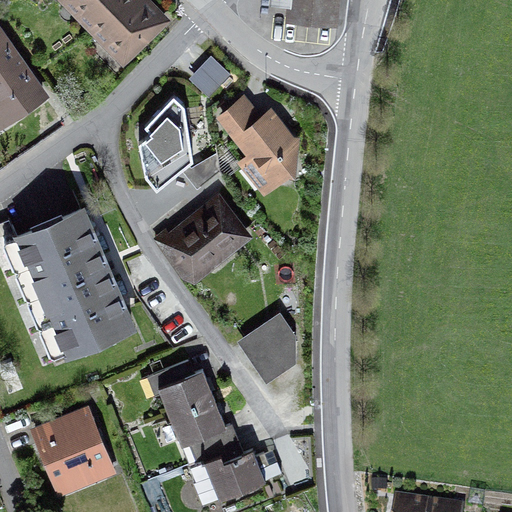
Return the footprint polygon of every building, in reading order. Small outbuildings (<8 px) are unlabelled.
[(72,0),(94,21),(115,0),(72,0)] [(136,0),(115,0),(94,21),(124,52),(156,20),(136,0)] [(292,16),(333,19),(334,0),(293,0),(293,5),(292,16)] [(0,73),(19,60),(0,32),(0,73)] [(211,58),(191,79),(208,96),(229,75),(211,58)] [(19,60),(0,73),(0,122),(9,116),(10,116),(43,93),(19,60)] [(146,175),(157,188),(193,159),(184,104),(174,94),(145,124),(151,132),(139,141),(146,175)] [(295,139),(290,138),(269,113),(262,119),(246,101),(225,118),(275,178),(287,169),(291,170),(295,139)] [(183,257),(193,271),(239,234),(216,205),(169,241),(162,232),(155,237),(174,264),(183,257)] [(41,294),(106,266),(81,208),(16,235),(17,236),(6,241),(4,244),(14,268),(18,270),(17,274),(26,297),(30,298),(41,294)] [(106,266),(41,294),(30,298),(29,302),(38,325),(42,327),(41,330),(51,354),(54,356),(65,351),(65,352),(131,325),(106,266)] [(281,316),(247,339),(272,375),(293,361),(294,335),(281,316)] [(171,414),(214,397),(202,368),(193,372),(188,359),(154,373),(171,414)] [(214,397),(171,414),(190,462),(204,456),(203,454),(237,441),(230,423),(225,425),(214,397)] [(35,432),(55,482),(90,468),(92,474),(112,466),(89,410),(35,432)] [(194,481),(203,503),(281,471),(276,460),(268,464),(264,452),(255,456),(252,449),(242,453),(237,441),(203,454),(204,456),(190,462),(189,462),(197,480),(194,481)] [(398,511),(456,511),(400,503),(398,511)]
